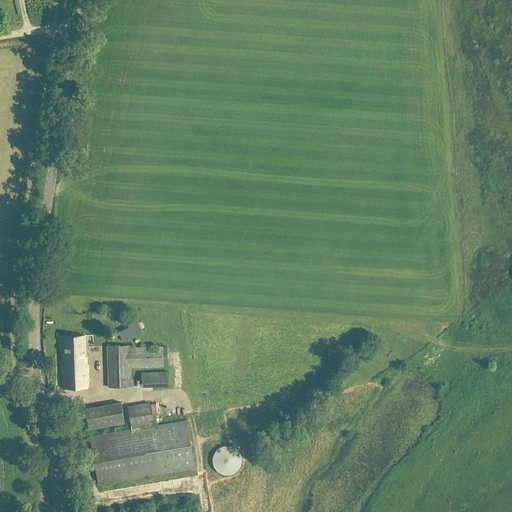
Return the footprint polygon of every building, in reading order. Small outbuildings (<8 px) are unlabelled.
[(119,334),(123,343),(136,337),(131,327),(119,334)] [(64,388),(88,388),(88,374),(86,374),(85,335),(65,336),(66,353),(63,353),(64,388)] [(142,388),(170,387),(169,372),(167,372),(167,367),(168,367),(167,347),(131,348),(131,345),(108,346),(109,388),(132,387),(132,369),(158,367),(158,372),(142,373),(142,388)] [(89,429),(125,424),(122,403),(86,409),(89,429)] [(131,429),(90,437),(99,485),(196,469),(187,420),(155,425),(151,403),(127,407),(131,429)] [(240,467),(242,462),(241,457),(240,453),(237,449),(233,447),(228,446),(223,446),(219,448),(215,452),(213,456),(213,461),(213,465),(216,470),(219,473),(224,475),(229,475),(234,474),(238,471),(240,467)]
